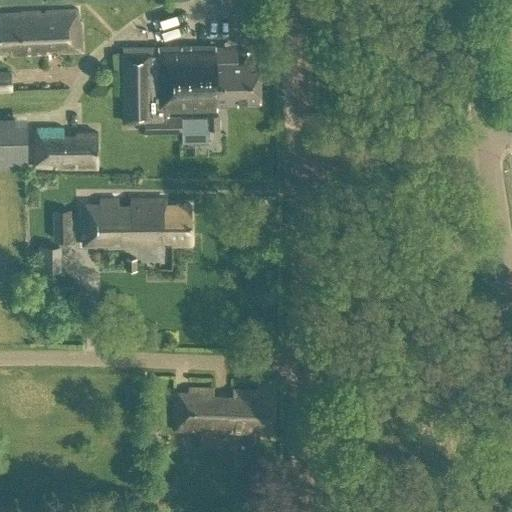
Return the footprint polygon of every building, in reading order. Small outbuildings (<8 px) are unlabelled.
[(47,51),(46,47),(60,47),(60,51),(82,49),(80,21),(78,21),(77,6),(0,10),(0,45),(9,45),(10,54),(47,51)] [(169,116),(169,110),(217,109),(217,103),(239,103),(239,100),(261,100),(260,59),(237,60),(237,43),(157,44),(158,50),(121,52),(124,120),(143,120),(144,132),(181,130),(181,115),(169,116)] [(11,69),(0,69),(0,92),(12,92),(11,69)] [(219,114),(206,115),(207,130),(219,130),(219,114)] [(206,115),(181,115),(181,130),(181,140),(207,140),(207,130),(206,115)] [(0,118),(0,168),(27,169),(26,118),(0,118)] [(96,166),(97,130),(71,129),(71,132),(63,132),(63,126),(33,125),(32,164),(96,166)] [(190,244),(190,203),(166,203),(165,198),(131,198),(131,203),(116,203),(116,198),(99,198),(99,203),(82,203),(83,243),(190,244)] [(70,208),(52,208),(53,237),(70,237),(70,208)] [(60,244),(37,244),(37,268),(60,268),(60,244)] [(125,258),(125,269),(135,269),(135,258),(125,258)] [(216,430),(248,432),(246,455),(258,456),(259,433),(272,434),(273,396),(259,395),(260,390),(234,388),(233,394),(214,392),(214,388),(188,386),(188,392),(175,391),(172,429),(198,431),(198,427),(217,428),(216,430)]
